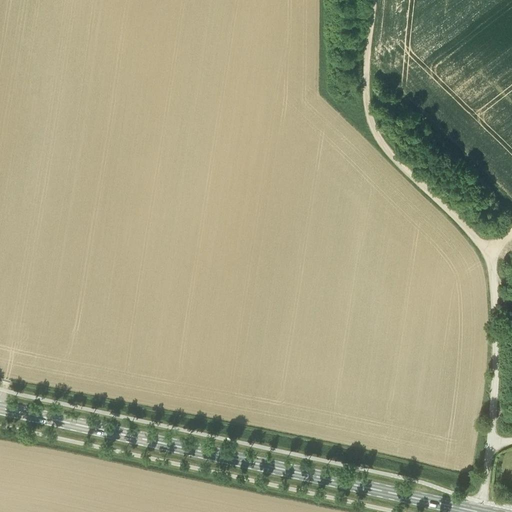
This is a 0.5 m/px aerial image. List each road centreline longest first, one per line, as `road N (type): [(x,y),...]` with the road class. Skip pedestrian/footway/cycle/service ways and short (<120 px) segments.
road 1 (primary): [(477,511),(0,408)]
road 2 (track): [(485,252),(375,134),(366,95),(373,0)]
road 3 (track): [(485,252),(495,328),(489,443)]
